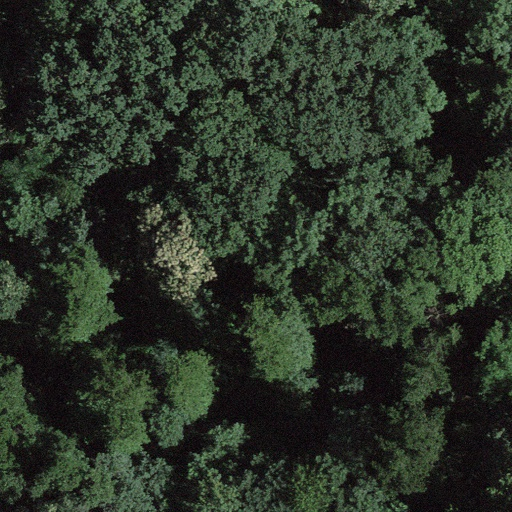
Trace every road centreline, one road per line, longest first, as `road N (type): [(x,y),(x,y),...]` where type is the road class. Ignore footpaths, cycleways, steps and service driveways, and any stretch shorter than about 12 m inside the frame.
road 1 (trunk): [(0,200),(511,72)]
road 2 (unclassified): [(393,511),(511,493)]
